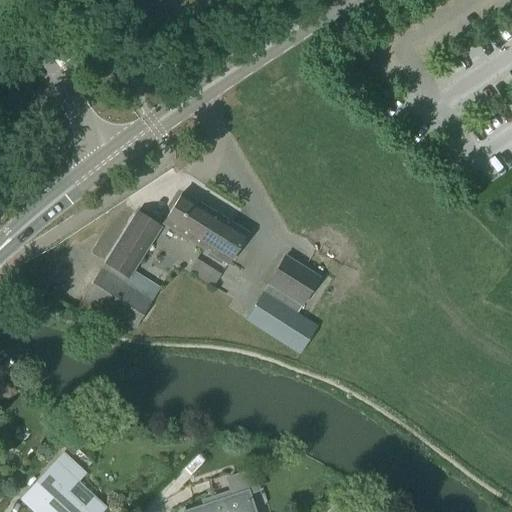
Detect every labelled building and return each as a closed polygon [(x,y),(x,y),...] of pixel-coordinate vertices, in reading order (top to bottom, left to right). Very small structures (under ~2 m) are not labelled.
[(228,267),(248,235),(182,193),(162,226),(208,254),(206,257),(221,266),(222,263),(228,267)] [(152,302),(125,286),(161,229),(137,213),(104,265),(103,265),(83,298),(134,330),(152,302)] [(285,257),(267,285),(245,321),(300,356),(318,328),(283,305),(287,298),(301,306),(319,278),(285,257)] [(93,437),(79,425),(61,444),(75,456),(93,437)] [(24,500),(37,511),(98,511),(102,508),(75,484),(85,473),(66,456),(24,500)] [(231,493),(203,502),(204,507),(189,511),(251,511),(247,496),(260,492),(253,471),(227,480),(231,493)]
